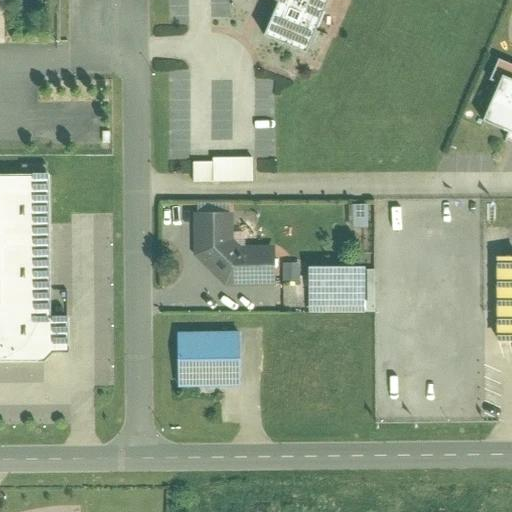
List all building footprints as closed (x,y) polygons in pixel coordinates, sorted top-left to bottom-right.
[(275,0),(279,2),(263,39),(306,58),(331,0),(275,0)] [(499,81),(482,120),(506,130),(502,140),(511,143),(511,67),(498,61),(491,78),(499,81)] [(190,158),(190,181),(254,181),(254,157),(190,158)] [(48,177),(0,177),(0,360),(45,360),(53,352),(67,352),(67,319),(49,319),(48,177)] [(198,216),(198,255),(226,283),(272,283),(272,251),(240,250),(230,241),(230,217),(198,216)] [(511,260),(499,260),(499,342),(511,342),(511,260)] [(360,270),(312,270),(312,313),(360,313),(360,270)] [(241,333),(179,334),(179,386),(242,385),(241,333)]
